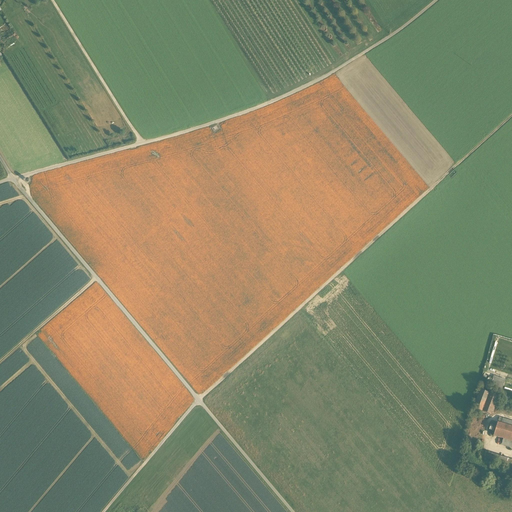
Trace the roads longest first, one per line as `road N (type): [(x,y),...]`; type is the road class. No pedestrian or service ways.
road 1 (track): [(103,511),(198,399),(511,115)]
road 2 (track): [(0,182),(262,105),(332,72),(436,0)]
road 3 (track): [(292,511),(0,158)]
road 4 (track): [(141,144),(52,0)]
road 5 (track): [(0,361),(95,278)]
